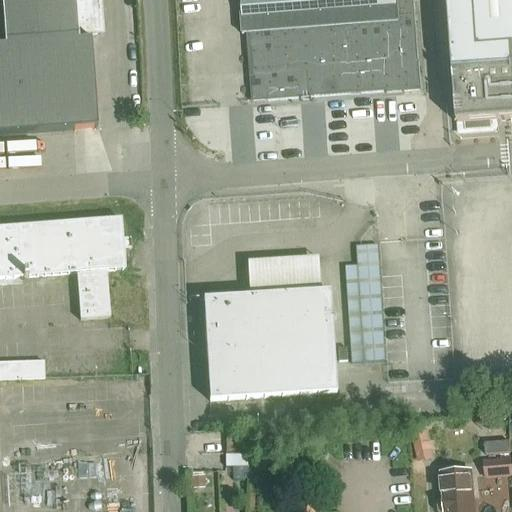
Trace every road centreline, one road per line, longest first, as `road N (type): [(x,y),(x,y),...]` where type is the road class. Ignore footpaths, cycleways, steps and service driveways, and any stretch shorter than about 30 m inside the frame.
road 1 (unclassified): [(167,182),(511,156)]
road 2 (unclassified): [(175,511),(167,182)]
road 3 (unclassified): [(167,182),(155,0)]
road 4 (unclassified): [(0,195),(167,182)]
